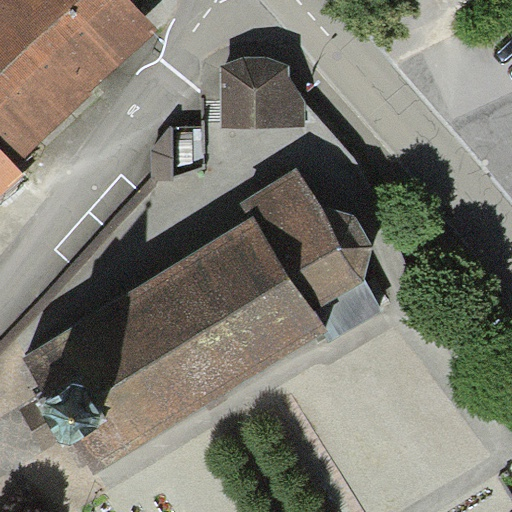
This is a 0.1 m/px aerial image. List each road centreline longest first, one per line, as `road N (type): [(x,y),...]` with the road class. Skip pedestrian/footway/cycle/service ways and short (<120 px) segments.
road 1 (residential): [(0,294),(132,140),(235,0)]
road 2 (residential): [(286,0),(511,266)]
